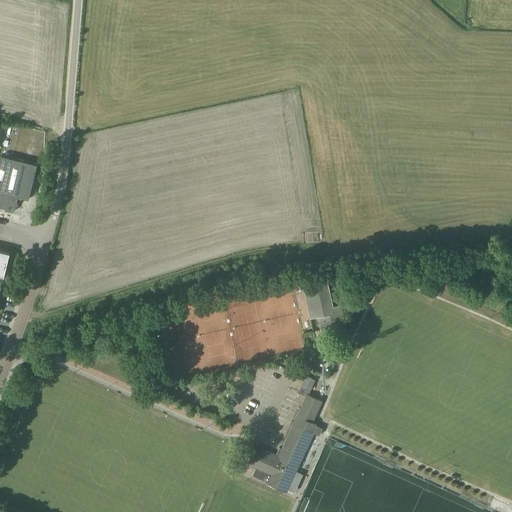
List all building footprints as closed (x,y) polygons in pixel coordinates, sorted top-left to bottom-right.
[(0,208),(13,211),(15,210),(19,196),(29,199),(38,163),(1,154),(0,159),(0,208)] [(0,249),(0,274),(4,275),(10,252),(0,249)] [(293,285),(303,282),(301,276),(292,279),(293,285)] [(327,279),(307,283),(314,313),(317,312),(321,330),(345,324),(342,310),(334,312),(327,279)] [(310,376),(305,374),(298,393),(303,395),(310,376)] [(207,389),(204,395),(213,399),(216,394),(207,389)] [(316,400),(305,395),(298,414),(309,418),(316,400)] [(298,416),(294,423),(319,435),(322,427),(298,416)] [(310,448),(305,446),(311,434),(293,426),(286,443),(308,452),(310,448)] [(252,474),(262,478),(268,481),(285,489),(296,465),(301,455),(305,457),(308,452),(286,443),(283,448),(279,447),(275,455),(256,446),(248,463),(256,466),(252,474)]
